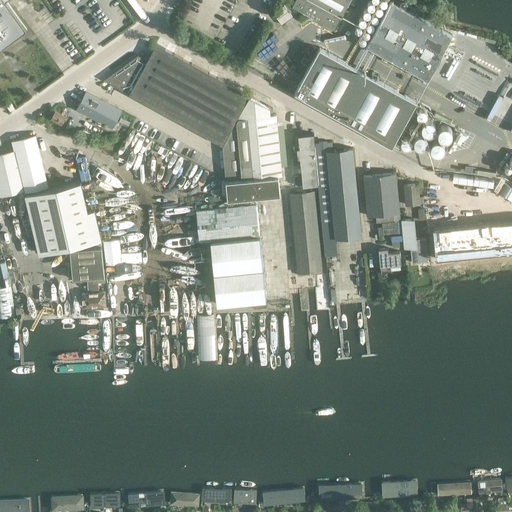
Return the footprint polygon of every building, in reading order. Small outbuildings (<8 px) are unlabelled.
[(0,0),(0,48),(26,29),(4,0),(0,0)] [(294,0),(293,4),(306,12),(334,28),(349,0),(294,0)] [(451,35),(397,5),(390,2),(365,46),(427,79),(451,35)] [(275,12),(282,23),(292,16),(285,5),(275,12)] [(373,11),(373,8),(372,6),(370,5),(368,5),(366,5),(364,6),(363,8),(362,10),(363,13),(364,14),(365,16),(367,16),(369,16),(372,15),(373,13),(373,11)] [(365,26),(365,23),(363,21),(361,20),(358,20),(356,21),(354,22),(353,24),(353,26),(353,28),(354,30),(357,32),(358,32),(361,32),(363,31),(365,28),(365,26)] [(249,95),(247,94),(156,43),(147,60),(137,55),(112,73),(108,81),(221,144),(249,95)] [(293,92),(328,111),(391,146),(391,145),(416,100),(353,66),(318,47),(311,61),(303,56),(300,61),(308,66),(293,92)] [(511,81),(511,83),(506,80),(486,117),(502,125),(511,105),(511,81)] [(86,92),(83,96),(77,108),(112,127),(121,111),(86,92)] [(282,174),(279,144),(276,114),(270,114),(269,107),(249,96),(222,145),(228,198),(280,193),(278,175),(282,174)] [(51,118),(61,123),(64,117),(55,111),(51,118)] [(433,127),(433,126),(433,124),(432,122),(430,121),(427,120),(424,120),(422,121),(421,123),(420,126),(421,129),(422,131),(424,133),(426,133),(429,133),(431,131),(433,129),(433,127)] [(450,132),(449,129),(448,127),(445,126),(443,125),(441,126),(439,127),(437,129),(437,131),(437,134),(438,136),(440,137),(442,138),(445,138),(447,137),(449,135),(450,132)] [(332,149),(331,142),(313,143),(312,133),(297,135),(298,147),(296,148),(297,157),(299,157),(302,185),(318,184),(325,255),(336,254),(335,238),(361,236),(352,147),(332,149)] [(426,139),(425,136),(424,134),(422,133),(419,133),(416,133),(414,135),(413,137),(413,139),(413,142),(415,144),(417,145),(420,146),(422,145),(424,144),(425,142),(426,139)] [(14,150),(0,153),(0,195),(23,189),(24,191),(48,185),(35,135),(11,141),(14,150)] [(442,146),(442,144),(441,142),(439,140),(436,139),(434,140),(432,141),(430,143),(429,146),(430,148),(431,150),(433,152),(435,152),(438,152),(440,151),(442,149),(442,146)] [(399,212),(395,172),(363,175),(367,215),(399,212)] [(39,253),(101,238),(94,208),(88,210),(80,180),(25,193),(39,253)] [(419,203),(417,183),(403,184),(405,204),(419,203)] [(321,270),(313,191),(289,193),(297,272),(321,270)] [(427,261),(425,238),(416,239),(414,218),(401,220),(404,247),(410,247),(411,262),(427,261)] [(475,226),(430,231),(433,261),(511,253),(511,222),(481,226),(481,225),(480,225),(480,224),(479,224),(478,224),(478,223),(477,224),(476,224),(475,225),(475,226)] [(265,299),(259,235),(209,240),(216,304),(265,299)] [(83,306),(105,305),(104,291),(98,291),(97,283),(104,282),(102,246),(70,248),(72,278),(86,277),(87,292),(82,292),(83,306)] [(389,264),(400,263),(399,251),(387,252),(387,248),(378,248),(380,271),(381,271),(389,270),(389,264)] [(10,285),(0,286),(0,316),(15,315),(10,285)] [(502,479),(477,481),(478,493),(503,491),(502,479)] [(417,480),(381,482),(382,497),(418,495),(417,480)] [(471,482),(430,484),(431,496),(471,494),(471,482)] [(364,483),(318,485),(318,500),(365,498),(364,483)] [(304,487),(261,492),(263,506),(305,501),(304,487)] [(257,490),(233,488),(233,502),(256,503),(257,490)] [(231,490),(202,489),(201,501),(231,502),(231,490)] [(165,491),(127,493),(128,507),(165,504),(165,491)] [(200,493),(171,491),(170,504),(199,507),(200,493)] [(83,495),(50,496),(51,511),(84,510),(83,495)] [(121,495),(91,496),(91,508),(121,507),(121,495)] [(30,511),(29,499),(0,500),(0,511),(30,511)] [(375,511),(375,502),(367,503),(367,511),(375,511)]
